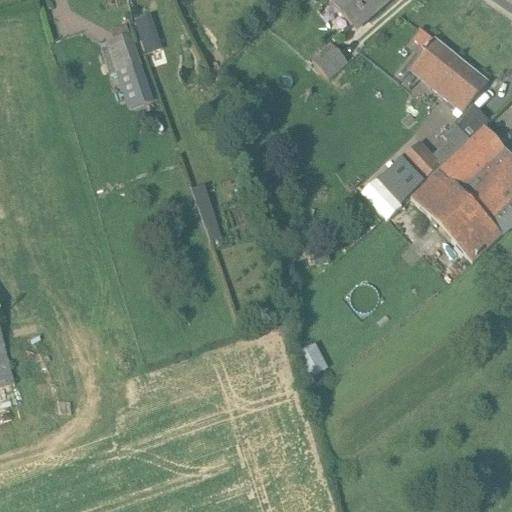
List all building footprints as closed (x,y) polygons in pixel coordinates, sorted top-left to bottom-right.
[(331,0),(329,2),(355,33),(392,0),(331,0)] [(106,47),(130,113),(157,103),(133,37),(106,47)] [(432,43),(407,73),(463,118),(487,87),(464,69),(461,73),(451,65),(455,61),(432,43)] [(330,45),(311,61),(320,73),(328,83),(347,66),(330,45)] [(433,158),(442,168),(469,143),(454,127),(442,139),(447,144),(433,158)] [(511,160),(484,130),(469,143),(442,168),(423,187),(410,200),(472,267),(501,239),(502,240),(511,231),(511,160)] [(420,144),(400,162),(411,175),(423,187),(442,168),(433,158),(420,144)] [(511,253),(501,262),(511,276),(511,275),(511,253)] [(0,393),(16,389),(0,326),(0,393)] [(297,357),(311,381),(330,370),(316,346),(297,357)]
